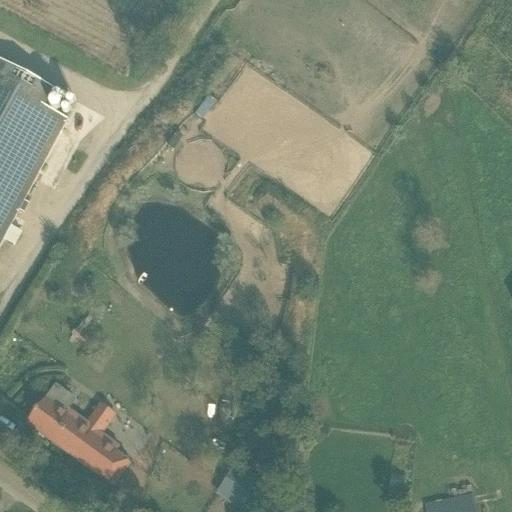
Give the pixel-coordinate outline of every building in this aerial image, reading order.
[(0,62),(0,245),(67,120),(44,108),(53,91),(0,62)] [(278,262),(278,283),(292,283),(292,262),(278,262)] [(275,382),(272,399),(284,401),(287,383),(277,381),(276,383),(275,382)] [(67,416),(61,412),(45,400),(27,425),(112,488),(124,472),(130,464),(115,453),(119,448),(101,435),(115,416),(100,405),(87,424),(70,412),(67,416)] [(219,491),(250,511),(266,490),(235,469),(219,491)] [(475,511),(472,495),(424,505),(425,511),(475,511)]
